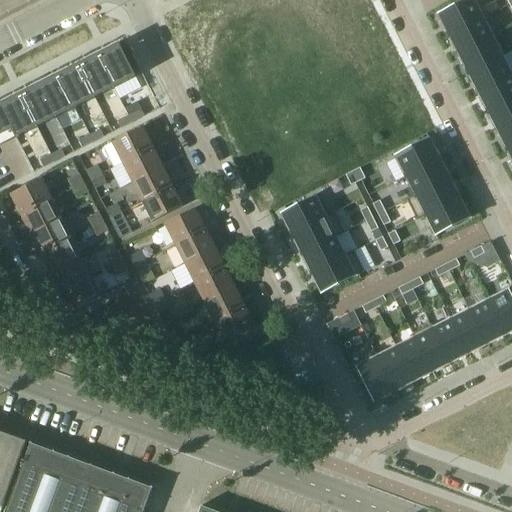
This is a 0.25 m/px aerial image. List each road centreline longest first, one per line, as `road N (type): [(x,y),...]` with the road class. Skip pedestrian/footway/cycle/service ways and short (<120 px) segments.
road 1 (residential): [(347,442),(130,0)]
road 2 (tertiary): [(329,492),(0,372)]
road 3 (residential): [(390,0),(511,232)]
road 4 (residential): [(511,370),(380,438)]
road 5 (residential): [(511,495),(402,455),(380,438)]
